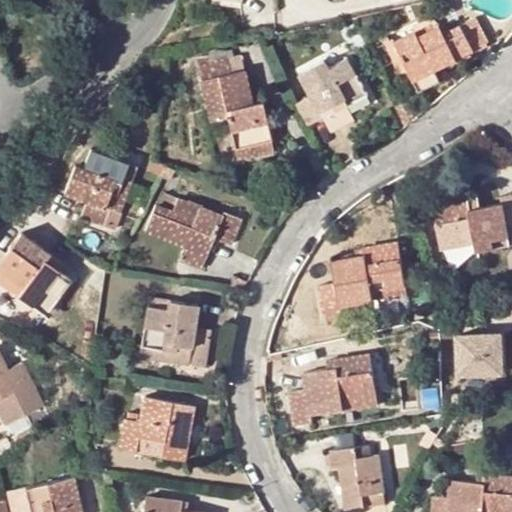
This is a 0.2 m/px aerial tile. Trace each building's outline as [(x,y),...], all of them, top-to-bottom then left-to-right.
[(417,35),(415,31),(393,42),(392,38),(384,42),(394,62),(402,59),(412,79),(433,69),(488,41),(476,17),(443,33),(438,25),(417,35)] [(436,20),(415,31),(417,35),(438,25),(436,20)] [(251,95),(241,53),(198,64),(201,79),(211,120),(228,116),(235,148),(271,139),(263,101),(253,103),(251,95)] [(346,57),(327,67),(323,60),(299,74),(310,95),(295,104),(307,126),(322,117),(319,111),(331,105),(334,110),(366,92),(346,57)] [(438,79),(433,69),(412,79),(417,90),(438,79)] [(263,101),(261,92),(251,95),(253,103),(263,101)] [(366,92),(334,110),(331,105),(319,111),(322,117),(328,128),(372,102),(366,92)] [(271,139),(235,148),(238,159),(274,150),(271,139)] [(128,161),(91,146),(83,167),(75,164),(65,191),(87,199),(81,216),(104,225),(110,209),(106,206),(115,179),(120,181),(128,161)] [(167,165),(154,159),(149,169),(162,175),(167,165)] [(113,228),(137,165),(128,161),(120,181),(115,179),(106,206),(110,209),(104,225),(113,228)] [(176,170),(167,165),(162,175),(170,180),(176,170)] [(198,212),(175,203),(177,198),(164,193),(160,205),(156,203),(146,231),(184,246),(207,255),(214,237),(231,243),(242,217),(224,210),(222,215),(200,207),(198,212)] [(478,207),(471,209),(470,200),(434,207),(441,250),(476,244),(477,251),(511,245),(507,225),(511,223),(511,193),(501,195),(502,203),(478,207)] [(200,207),(177,198),(175,203),(198,212),(200,207)] [(478,207),(477,199),(470,200),(471,209),(478,207)] [(64,262),(22,230),(3,256),(0,260),(0,279),(45,313),(37,323),(52,334),(68,313),(54,303),(72,278),(59,269),(64,262)] [(399,241),(362,247),(364,256),(332,261),(336,282),(319,285),(323,315),(342,313),(341,305),(374,299),(372,289),(406,283),(399,241)] [(476,244),(441,250),(442,257),(477,251),(476,244)] [(207,255),(184,246),(179,259),(201,268),(207,255)] [(364,256),(362,247),(355,249),(356,256),(364,256)] [(247,281),(233,275),(231,288),(244,290),(247,281)] [(406,283),(372,289),(374,299),(408,292),(406,283)] [(198,304),(168,299),(167,307),(147,305),(141,345),(191,352),(190,363),(205,365),(211,329),(196,326),(198,304)] [(504,372),(502,333),(458,335),(460,374),(504,372)] [(191,352),(141,345),(138,344),(136,356),(190,363),(191,352)] [(7,368),(0,352),(0,425),(44,405),(22,361),(7,368)] [(380,405),(371,353),(335,358),(336,368),(305,372),(307,388),(291,391),(296,425),(313,423),(312,414),(380,405)] [(194,404),(145,395),(140,420),(126,417),(120,447),(136,450),(139,436),(164,440),(161,455),(184,460),(194,404)] [(164,440),(139,436),(136,450),(161,455),(164,440)] [(468,442),(453,444),(454,454),(470,452),(468,442)] [(380,454),(357,457),(356,447),(329,450),(332,468),(340,467),(346,509),(365,506),(363,494),(385,491),(380,454)] [(511,511),(511,475),(484,473),(484,482),(451,479),(450,496),(433,495),(432,511),(511,511)] [(83,511),(75,474),(8,490),(12,511),(83,511)] [(385,491),(363,494),(365,506),(387,503),(385,491)] [(209,511),(187,509),(181,508),(183,501),(146,497),(143,511),(209,511)] [(8,511),(5,500),(0,500),(0,511),(8,511)]
